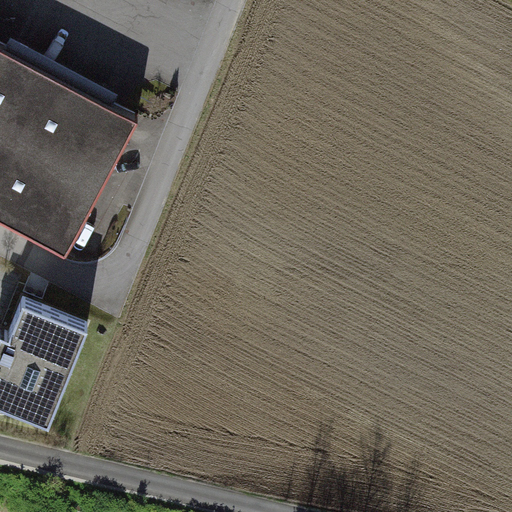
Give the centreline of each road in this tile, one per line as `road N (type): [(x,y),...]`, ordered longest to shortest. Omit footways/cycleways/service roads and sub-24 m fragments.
road 1 (unclassified): [(0,240),(88,283),(113,275),(131,250),(230,0)]
road 2 (unclassified): [(263,511),(0,451)]
